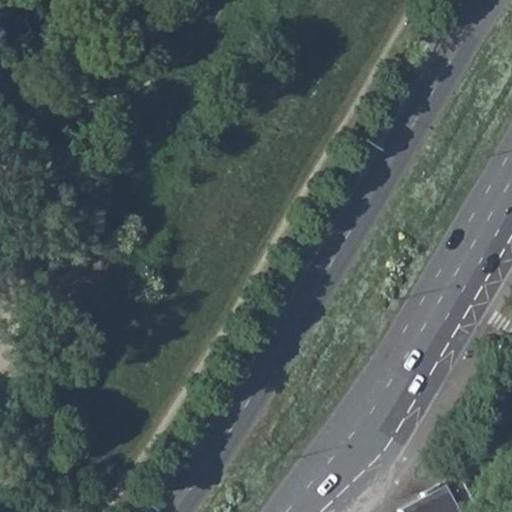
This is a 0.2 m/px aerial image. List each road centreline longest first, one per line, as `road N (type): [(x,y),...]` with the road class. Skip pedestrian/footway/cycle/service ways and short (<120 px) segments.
road 1 (secondary): [(485,0),(282,348),(174,511)]
road 2 (secondary): [(288,511),(392,380),(511,179)]
